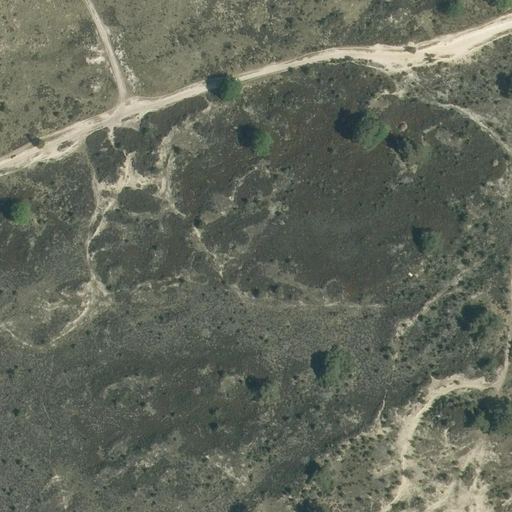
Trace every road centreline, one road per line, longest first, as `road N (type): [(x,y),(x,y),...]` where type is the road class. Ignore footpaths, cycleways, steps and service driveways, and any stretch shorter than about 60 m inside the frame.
road 1 (track): [(511,26),(429,56),(345,56),(279,68),(131,113)]
road 2 (track): [(511,319),(500,377),(453,386),(422,407),(404,448),(402,486),(381,511)]
road 3 (track): [(131,113),(0,169)]
road 4 (track): [(87,0),(131,113)]
